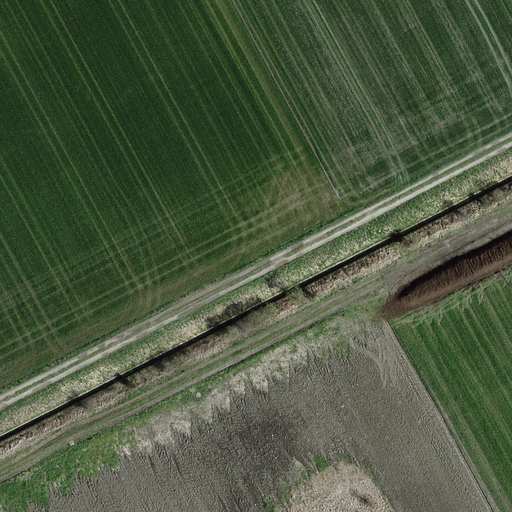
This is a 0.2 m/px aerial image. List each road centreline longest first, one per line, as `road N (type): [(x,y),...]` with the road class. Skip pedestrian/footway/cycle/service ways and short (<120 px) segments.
road 1 (track): [(511,139),(0,405)]
road 2 (track): [(0,476),(511,215)]
